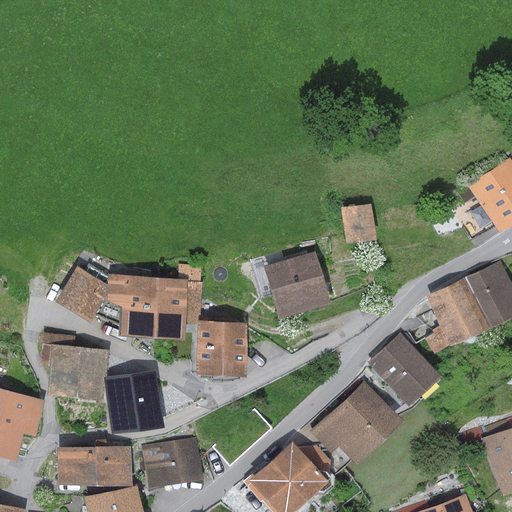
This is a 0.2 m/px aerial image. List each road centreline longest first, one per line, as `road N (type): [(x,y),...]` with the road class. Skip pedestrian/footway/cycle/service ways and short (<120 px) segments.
road 1 (residential): [(410,296),(167,427),(49,444),(24,475),(37,511)]
road 2 (residential): [(190,511),(349,370),(410,296)]
